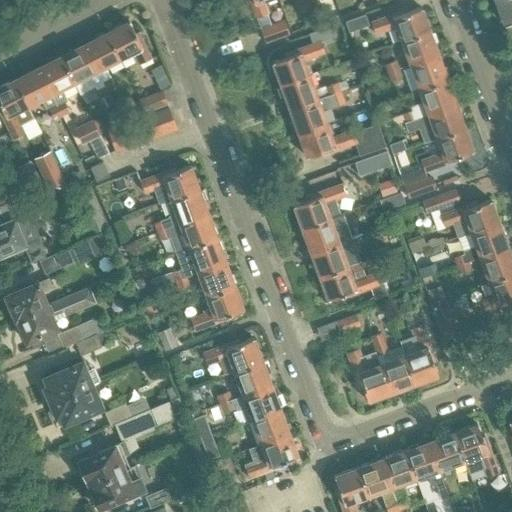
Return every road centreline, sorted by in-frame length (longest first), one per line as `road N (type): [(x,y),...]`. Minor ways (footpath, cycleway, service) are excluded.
road 1 (residential): [(317,429),(159,0)]
road 2 (residential): [(317,429),(348,441),(511,378)]
road 3 (residential): [(503,145),(451,0)]
